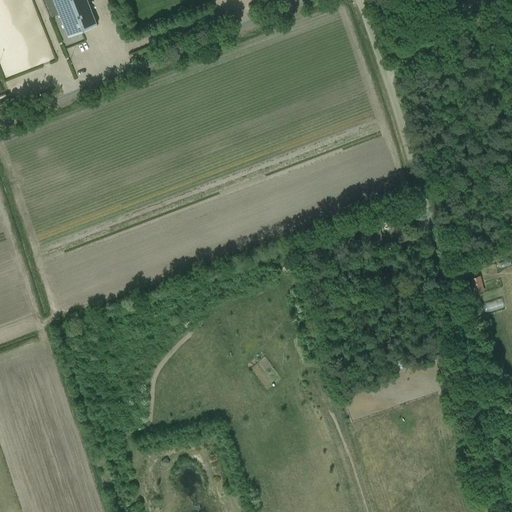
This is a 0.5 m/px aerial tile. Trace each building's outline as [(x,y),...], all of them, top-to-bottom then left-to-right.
[(52,0),(66,36),(96,24),(86,0),(52,0)] [(393,243),(398,242),(407,239),(401,214),(386,218),(393,243)] [(363,225),(372,257),(385,253),(376,221),(363,225)] [(480,277),(486,293),(495,289),(489,274),(480,277)] [(261,371),(278,390),(290,379),(273,360),(261,371)] [(405,372),(414,368),(411,360),(401,364),(405,372)]
